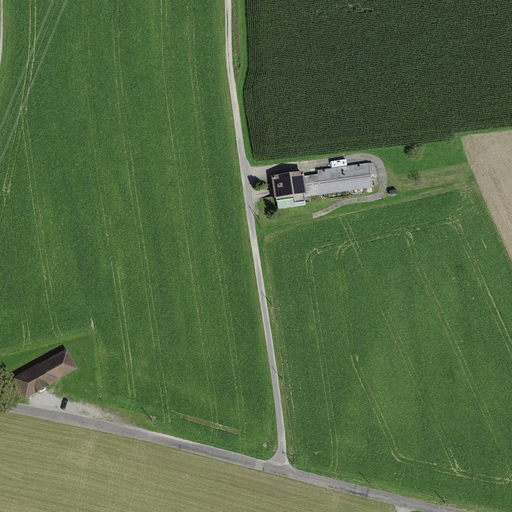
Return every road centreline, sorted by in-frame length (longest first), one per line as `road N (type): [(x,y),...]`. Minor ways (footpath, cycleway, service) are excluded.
road 1 (track): [(228,0),(286,474)]
road 2 (unclassified): [(442,511),(0,405)]
